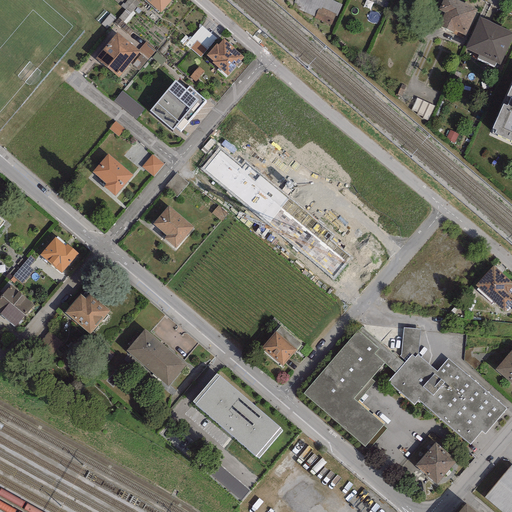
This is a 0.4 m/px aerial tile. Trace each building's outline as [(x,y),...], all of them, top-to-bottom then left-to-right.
[(170,0),(145,0),(160,12),(170,0)] [(297,0),(296,0),(294,0),(292,7),(315,17),(314,18),(331,25),(335,16),(336,16),(342,5),(330,0),(297,0)] [(477,9),(457,0),(442,0),(438,10),(444,12),(438,26),(453,33),(454,30),(465,35),(477,9)] [(511,38),(511,31),(479,17),(465,48),(478,55),(477,58),(495,66),(496,63),(500,65),(511,38)] [(216,39),(201,26),(185,45),(190,49),(200,57),(216,39)] [(138,50),(117,33),(95,58),(118,77),(139,53),(139,52),(138,50)] [(234,48),(223,39),(218,45),(216,43),(206,55),(213,61),(212,62),(227,76),(244,57),(234,49),(234,48)] [(155,50),(145,42),(138,50),(139,52),(139,53),(140,54),(148,60),(155,50)] [(139,71),(148,60),(140,54),(132,65),(139,71)] [(204,72),(198,67),(189,77),(195,82),(204,72)] [(186,89),(175,80),(149,110),(172,130),(175,126),(180,131),(206,101),(189,86),(186,89)] [(511,82),(506,95),(511,97),(507,106),(504,104),(493,128),(496,130),(494,133),(511,141),(511,82)] [(144,109),(122,91),(113,101),(136,119),(144,109)] [(125,130),(115,121),(109,129),(119,137),(125,130)] [(219,146),(201,168),(267,224),(288,199),(243,162),(241,164),(219,146)] [(108,154),(92,172),(106,184),(103,187),(114,196),(133,176),(108,154)] [(153,177),(163,164),(152,154),(141,167),(153,177)] [(188,184),(176,173),(164,187),(176,197),(188,184)] [(168,205),(152,224),(166,236),(163,238),(175,248),(194,226),(168,205)] [(218,206),(211,213),(221,221),(227,214),(218,206)] [(55,237),(39,255),(61,274),(78,254),(67,244),(65,246),(55,237)] [(35,259),(30,256),(13,276),(22,284),(34,270),(29,266),(35,259)] [(511,282),(494,265),(475,285),(504,312),(511,303),(511,295),(510,294),(511,291),(511,282)] [(11,285),(0,297),(0,314),(15,327),(34,305),(11,285)] [(80,294),(64,312),(90,334),(110,311),(89,293),(85,299),(80,294)] [(275,331),(261,348),(282,367),(297,350),(296,349),(301,344),(280,326),(276,331),(275,331)] [(395,373),(404,363),(362,327),(303,393),(364,447),(383,424),(357,402),(353,398),(371,378),(384,363),(395,373)] [(420,329),(403,328),(400,355),(399,356),(406,361),(411,355),(414,358),(417,355),(418,355),(420,329)] [(144,329),(126,351),(168,386),(186,364),(144,329)] [(511,349),(495,370),(511,384),(511,349)] [(414,358),(411,355),(406,361),(404,363),(395,373),(387,382),(414,405),(418,400),(470,445),(482,431),(484,434),(507,409),(448,359),(437,372),(418,355),(417,355),(414,358)] [(256,455),(259,458),(282,431),(279,428),(280,427),(219,376),(216,374),(193,401),(195,403),(194,404),(255,456),(256,455)] [(374,382),(371,378),(353,398),(357,402),(374,382)] [(435,442),(415,465),(436,484),(457,460),(435,442)] [(219,461),(210,471),(239,496),(247,487),(219,461)] [(511,511),(511,464),(511,465),(484,497),(502,511),(511,511)]
